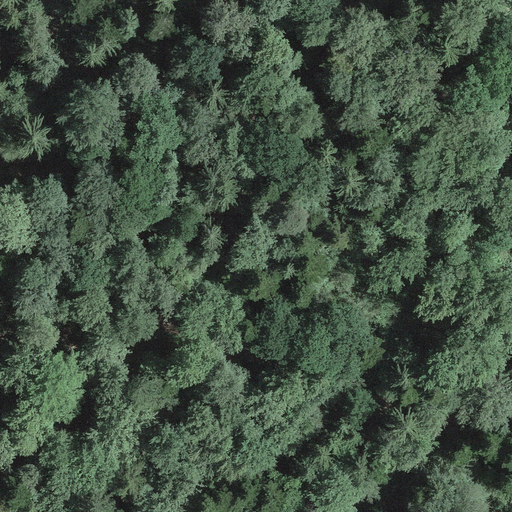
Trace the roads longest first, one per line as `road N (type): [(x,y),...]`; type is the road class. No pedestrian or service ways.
road 1 (track): [(0,154),(77,160),(249,133),(366,129),(511,96)]
road 2 (track): [(339,511),(404,468),(489,368),(511,324)]
